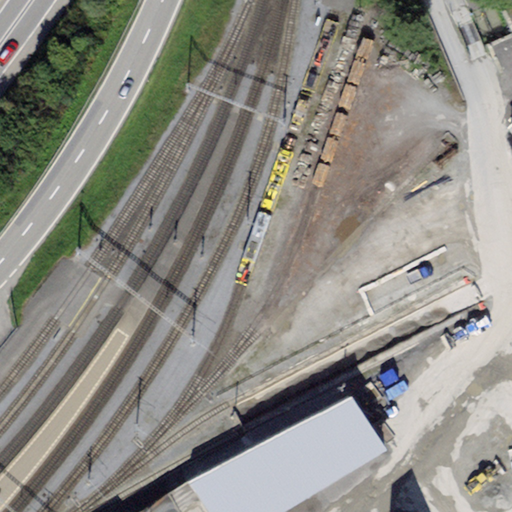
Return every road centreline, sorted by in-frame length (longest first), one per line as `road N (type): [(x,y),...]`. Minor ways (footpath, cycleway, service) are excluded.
road 1 (unclassified): [(355,511),(383,483),(418,411),(495,331),(508,295),(482,114),(440,0)]
road 2 (primary): [(164,0),(93,134),(0,262)]
